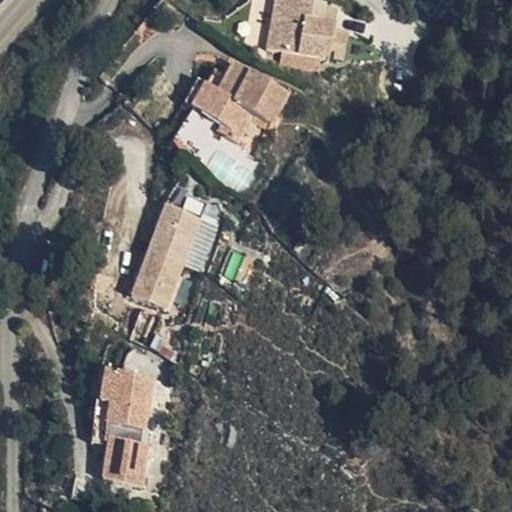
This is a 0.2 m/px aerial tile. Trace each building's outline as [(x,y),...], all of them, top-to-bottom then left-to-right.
[(324,18),(326,1),(316,0),(274,0),(269,47),(331,56),(336,22),(324,18)] [(218,87),(205,110),(228,122),(224,129),(243,139),(254,112),(276,124),(292,94),(239,64),(233,74),(223,89),(218,87)] [(223,89),(233,74),(221,68),(212,83),(218,87),(223,89)] [(187,100),(205,110),(218,87),(212,83),(201,77),(187,100)] [(164,311),(199,216),(166,203),(129,295),(164,311)] [(149,430),(155,378),(105,368),(96,423),(107,427),(106,438),(112,438),(105,482),(146,489),(154,431),(149,430)]
